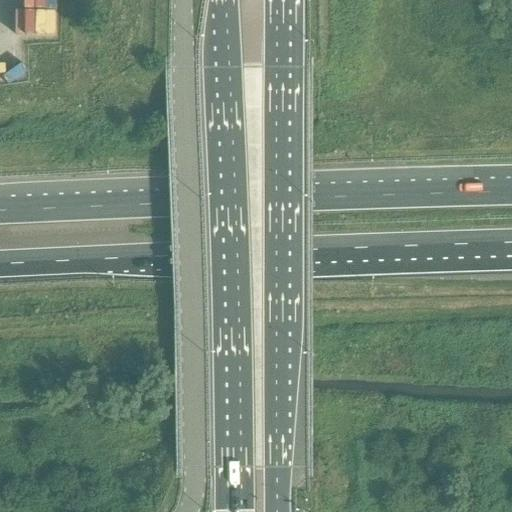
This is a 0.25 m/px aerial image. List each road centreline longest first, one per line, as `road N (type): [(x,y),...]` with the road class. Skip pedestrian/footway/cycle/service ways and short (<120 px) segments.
road 1 (trunk): [(0,264),(511,244)]
road 2 (trunk): [(511,192),(0,211)]
road 3 (unclassified): [(192,511),(184,0)]
road 4 (primary): [(275,511),(278,0)]
road 5 (primary): [(224,0),(240,467)]
